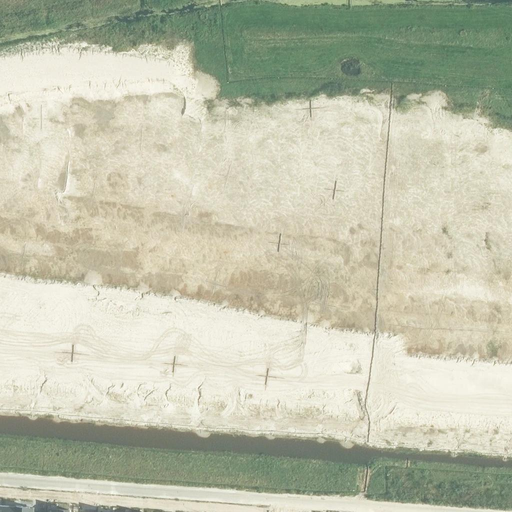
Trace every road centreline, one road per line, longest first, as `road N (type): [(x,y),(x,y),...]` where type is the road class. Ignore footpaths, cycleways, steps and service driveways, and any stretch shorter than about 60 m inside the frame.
road 1 (residential): [(0,357),(394,381)]
road 2 (residential): [(267,502),(86,487)]
road 3 (residential): [(394,381),(379,511)]
